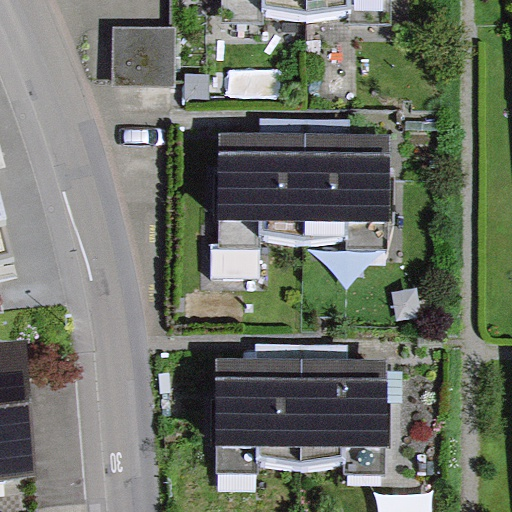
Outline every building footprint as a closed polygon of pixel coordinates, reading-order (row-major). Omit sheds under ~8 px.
[(307,0),(221,0),(221,13),(307,13),(307,0)] [(394,0),(307,0),(307,13),(394,13),(394,0)] [(115,20),(115,75),(176,75),(176,21),(115,20)] [(305,147),(218,146),(217,240),(304,241),(305,147)] [(391,148),(305,147),(304,241),(390,242),(391,148)] [(0,232),(0,269),(9,268),(0,232)] [(19,360),(0,361),(0,488),(26,488),(19,360)] [(302,372),(216,372),(215,466),(302,466),(302,372)] [(388,372),(302,372),(302,466),(388,466),(388,372)]
